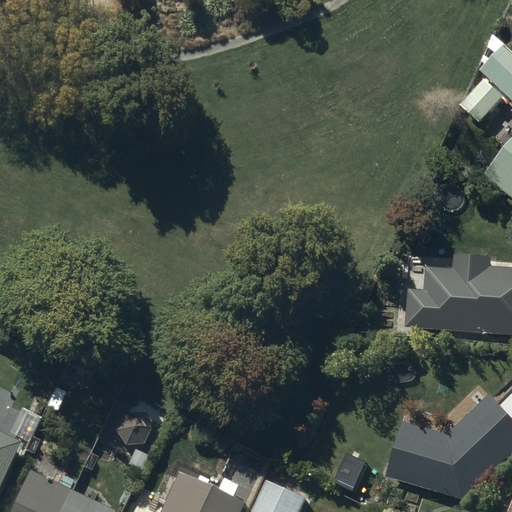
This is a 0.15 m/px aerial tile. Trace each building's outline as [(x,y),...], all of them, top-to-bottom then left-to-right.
[(511,50),(504,43),(481,68),(511,96),(511,50)] [(506,94),(487,76),(462,102),(481,120),(506,94)] [(511,142),(487,173),(511,192),(511,142)] [(411,287),(408,327),(511,335),(511,266),(495,265),(495,258),(458,255),(457,268),(429,266),(427,288),(411,287)] [(450,433),(404,421),(388,474),(466,497),(511,451),(511,412),(493,392),(450,433)] [(117,431),(124,443),(144,443),(151,424),(141,412),(125,413),(117,431)] [(0,483),(20,440),(0,430),(0,483)] [(386,473),(368,463),(351,492),(369,502),(386,473)] [(112,511),(114,509),(28,470),(9,511),(112,511)] [(178,472),(160,511),(240,511),(245,503),(178,472)] [(302,511),(309,500),(269,481),(254,511),(302,511)]
